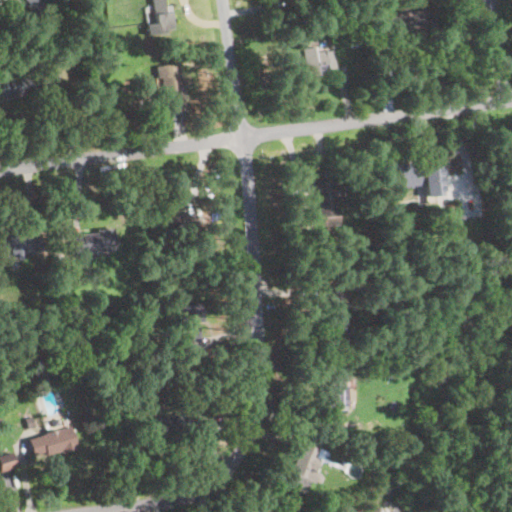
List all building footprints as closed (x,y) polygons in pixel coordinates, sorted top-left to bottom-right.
[(51,0),(54,3),(38,19),(26,7),(29,4),(25,0),(51,0)] [(168,0),(173,33),(148,36),(147,25),(154,24),(152,0),(168,0)] [(300,0),(302,5),(286,8),(284,0),(300,0)] [(419,0),(420,5),(432,4),(435,29),(385,34),(383,14),(397,13),(396,0),(419,0)] [(86,54),(72,57),(70,46),(84,43),(86,54)] [(315,48),(316,53),(332,50),(335,69),(318,71),(319,77),(308,79),(303,50),(315,48)] [(179,64),(181,79),(184,79),(186,95),(183,95),(185,111),(167,113),(164,90),(163,90),(162,83),(163,83),(162,78),(158,79),(158,78),(157,67),(179,64)] [(58,90),(0,99),(0,78),(55,69),(58,90)] [(263,81),(267,80),(268,92),(259,93),(257,76),(262,75),(263,81)] [(411,163),(412,167),(440,164),(441,168),(444,196),(426,198),(424,185),(386,189),(384,166),(411,163)] [(337,225),(316,226),(315,209),(317,209),(315,180),(341,178),(342,199),(335,199),(337,225)] [(172,213),(172,217),(192,214),(195,232),(159,237),(158,231),(155,231),(154,222),(157,221),(156,215),(172,213)] [(113,250),(74,254),(73,238),(81,237),(81,235),(111,232),(113,250)] [(2,256),(0,256),(0,239),(39,233),(42,250),(2,256)] [(326,269),(312,270),(311,256),(325,255),(326,269)] [(438,283),(429,290),(425,283),(433,277),(438,283)] [(342,332),(322,332),(322,286),(342,286),(342,332)] [(198,305),(199,315),(203,315),(204,322),(199,323),(200,339),(183,340),(181,306),(198,305)] [(67,365),(57,369),(55,363),(65,359),(67,365)] [(50,385),(40,388),(37,377),(47,374),(50,385)] [(345,379),(345,391),(352,391),(352,402),(345,402),(345,412),(324,412),(324,378),(345,378),(345,379)] [(120,393),(121,396),(124,396),(126,406),(104,411),(101,401),(103,400),(102,397),(120,393)] [(306,407),(306,410),(298,410),(298,397),(306,397),(306,407)] [(191,409),(184,411),(182,404),(189,402),(191,409)] [(188,429),(155,441),(149,423),(182,412),(188,429)] [(35,427),(28,430),(25,420),(32,417),(35,427)] [(71,427),(78,450),(62,454),(61,452),(46,456),(45,453),(32,457),(28,442),(28,440),(47,435),(46,433),(58,430),(58,431),(71,427)] [(422,445),(418,454),(406,448),(411,439),(422,445)] [(319,450),(316,458),(320,460),(316,472),(318,473),(321,478),(319,483),(314,484),(306,480),(305,483),(288,476),(291,468),(292,469),(299,452),(301,452),(304,444),(319,450)] [(398,449),(396,456),(383,453),(385,445),(398,449)] [(2,473),(0,474),(0,456),(10,452),(16,469),(2,473)]
